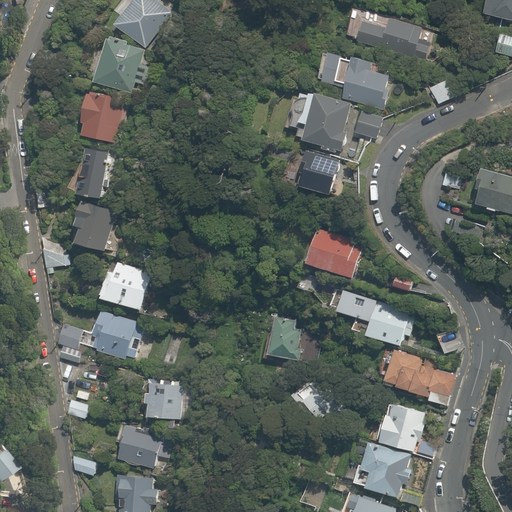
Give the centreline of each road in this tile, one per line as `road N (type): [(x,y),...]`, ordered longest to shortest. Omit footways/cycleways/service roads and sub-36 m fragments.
road 1 (residential): [(45,0),(9,106),(69,511)]
road 2 (residential): [(511,88),(425,123),(397,151),(387,181),(403,235),(477,302),(494,334)]
road 3 (residential): [(494,334),(460,442),(452,511)]
